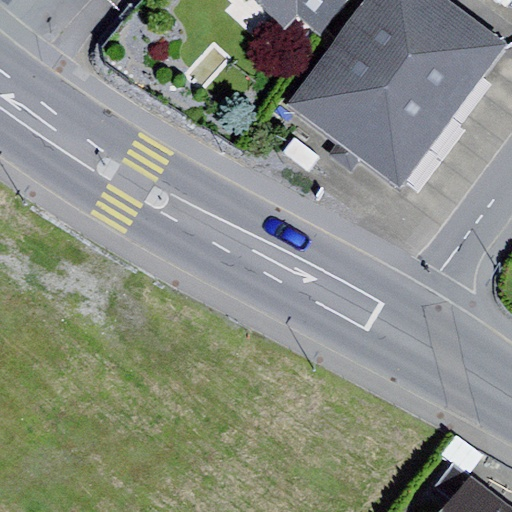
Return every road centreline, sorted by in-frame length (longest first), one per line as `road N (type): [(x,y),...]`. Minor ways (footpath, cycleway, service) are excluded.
road 1 (primary): [(393,332),(131,186),(0,89)]
road 2 (residential): [(511,173),(393,332)]
road 3 (primary): [(511,397),(393,332)]
